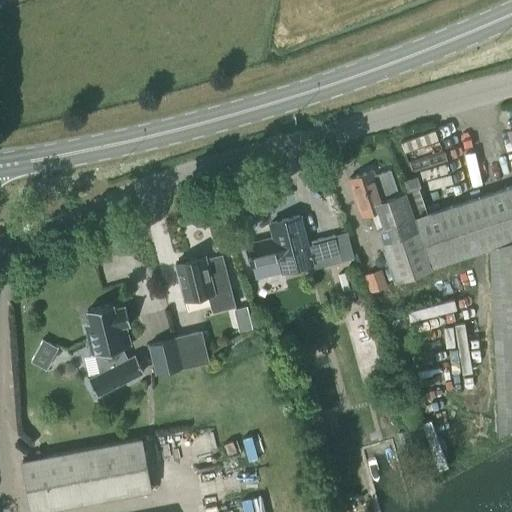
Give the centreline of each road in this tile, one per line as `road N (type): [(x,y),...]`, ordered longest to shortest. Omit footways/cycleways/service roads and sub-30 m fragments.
road 1 (primary): [(0,166),(308,93),(511,14)]
road 2 (residential): [(45,237),(160,186),(511,81)]
